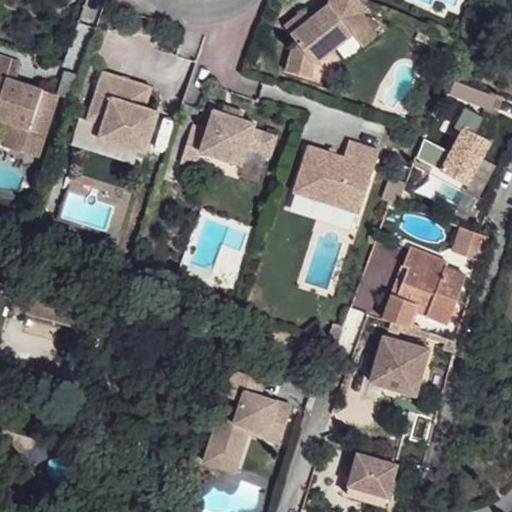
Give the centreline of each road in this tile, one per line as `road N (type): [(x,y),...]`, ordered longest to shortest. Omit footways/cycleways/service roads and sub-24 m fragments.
road 1 (unclassified): [(417,511),(511,216)]
road 2 (unclassified): [(288,511),(331,370)]
